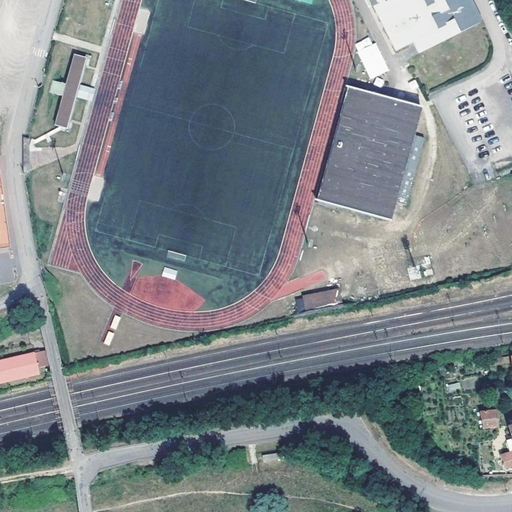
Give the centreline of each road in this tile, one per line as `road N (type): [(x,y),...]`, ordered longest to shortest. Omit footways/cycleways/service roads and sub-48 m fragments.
road 1 (residential): [(86,471),(125,456),(336,426),(425,494),(461,508),(511,505)]
road 2 (residential): [(36,278),(14,145),(53,0)]
